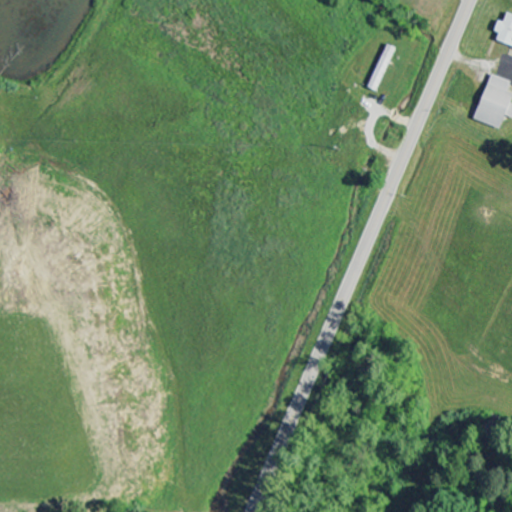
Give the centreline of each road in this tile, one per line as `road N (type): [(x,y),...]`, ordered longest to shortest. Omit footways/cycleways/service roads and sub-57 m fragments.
road 1 (secondary): [(252,511),(471,0)]
road 2 (residential): [(234,511),(218,412),(0,287)]
